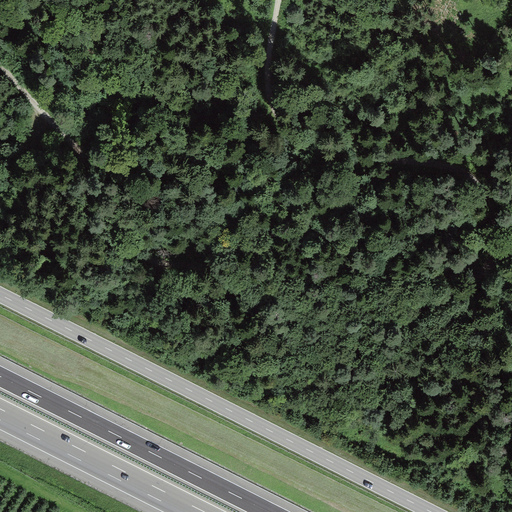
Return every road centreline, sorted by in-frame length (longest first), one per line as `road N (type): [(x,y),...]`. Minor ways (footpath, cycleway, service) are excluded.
road 1 (track): [(57,127),(83,156),(111,227),(134,253),(241,277),(331,323),(353,327),(417,311),(476,279),(505,245)]
road 2 (primary): [(0,294),(430,511)]
road 3 (track): [(277,0),(268,90),(291,132),(335,154),(448,165),(489,199),(511,252)]
road 4 (motorway): [(269,511),(0,376)]
road 5 (motorway): [(0,414),(193,511)]
road 6 (track): [(0,65),(57,127),(0,190)]
